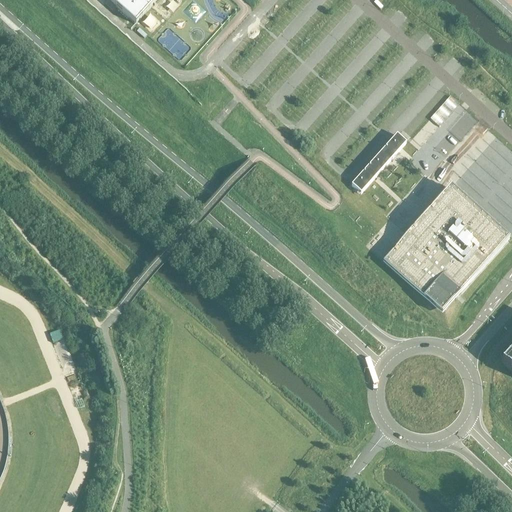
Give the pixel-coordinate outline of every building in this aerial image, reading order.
[(107,0),(135,25),(136,25),(136,24),(157,0),(107,0)] [(429,119),(438,127),(458,104),(450,96),(429,119)] [(401,149),(405,144),(404,143),(397,137),(396,136),(352,186),(351,186),(360,194),(361,194),(399,152),(401,149)] [(418,225),(386,260),(445,312),(508,241),(450,189),(436,204),(427,218),(419,226),(418,225)] [(50,333),(54,342),(64,337),(60,329),(50,333)] [(511,372),(511,351),(501,363),(511,372)]
